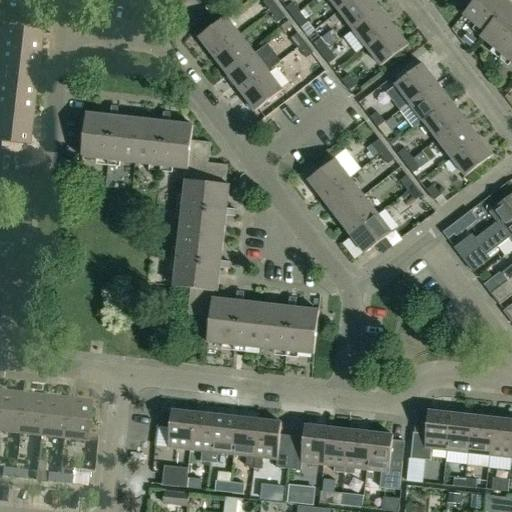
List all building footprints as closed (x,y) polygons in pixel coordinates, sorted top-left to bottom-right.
[(265,0),(263,2),(270,12),(277,7),(272,0),(265,0)] [(353,0),(330,0),(339,11),(353,0)] [(353,29),(380,9),(373,0),(353,0),(339,11),(353,29)] [(461,0),(469,6),(462,14),(483,32),(479,36),(511,63),(511,5),(505,0),(461,0)] [(286,7),(294,17),(300,11),(293,2),(286,7)] [(270,12),(278,22),(285,17),(277,7),(270,12)] [(394,27),(380,9),(353,29),(367,48),(394,27)] [(294,17),(301,26),(308,21),(300,11),(294,17)] [(0,48),(40,53),(42,30),(31,29),(32,19),(3,16),(0,43),(0,48)] [(199,37),(213,55),(240,35),(226,16),(199,37)] [(408,45),(394,27),(367,48),(381,66),(408,45)] [(305,42),(297,32),(290,38),(298,48),(305,42)] [(213,55),(227,74),(254,53),(240,35),(213,55)] [(320,38),(313,43),(321,53),(328,48),(320,38)] [(312,52),(305,42),(298,48),(305,57),(312,52)] [(0,72),(37,76),(40,53),(0,48),(0,72)] [(336,58),(328,48),(321,53),(329,63),(336,58)] [(227,74),(241,92),(268,72),(254,53),(227,74)] [(409,103),(435,83),(421,64),(395,84),(409,103)] [(37,76),(0,72),(0,95),(34,99),(37,76)] [(268,72),(241,92),(255,111),(282,90),(268,72)] [(349,89),(356,84),(348,74),(342,79),(349,89)] [(449,101),(435,83),(409,103),(423,121),(449,101)] [(34,99),(0,95),(0,118),(32,122),(34,99)] [(437,140),(463,120),(449,101),(423,121),(437,140)] [(370,117),(378,127),(384,122),(376,112),(370,117)] [(162,121),(118,116),(111,115),(86,113),(81,158),(187,169),(173,285),(190,287),(187,315),(210,318),(208,342),(313,353),(318,310),(295,308),(288,307),(242,302),(236,301),(213,298),(214,290),(217,290),(219,267),(220,261),(225,215),(226,208),(229,184),(224,184),(226,164),(208,162),(210,142),(191,139),(193,125),(169,122),(162,121)] [(0,152),(14,154),(16,144),(29,145),(32,122),(0,118),(0,152)] [(477,138),(463,120),(437,140),(451,158),(477,138)] [(378,127),(385,137),(392,132),(384,122),(378,127)] [(477,138),(451,158),(465,177),(491,156),(477,138)] [(386,149),(379,139),(372,144),(379,154),(386,149)] [(398,153),(406,163),(412,158),(404,148),(398,153)] [(394,159),(386,149),(379,154),(387,165),(394,159)] [(406,163),(413,173),(420,168),(412,158),(406,163)] [(322,199),(349,178),(335,160),(308,181),(322,199)] [(414,186),(406,175),(400,181),(407,191),(414,186)] [(322,199),(336,217),(363,197),(349,178),(322,199)] [(434,201),(441,196),(433,185),(426,190),(434,201)] [(422,196),(414,186),(407,191),(415,201),(422,196)] [(472,235),(454,249),(463,260),(477,249),(511,222),(511,194),(489,212),(497,222),(475,239),(472,235)] [(336,217),(350,236),(377,215),(363,197),(336,217)] [(364,254),(391,233),(377,215),(350,236),(364,254)] [(511,222),(477,249),(463,260),(473,273),(491,259),(488,254),(509,238),(511,241),(511,222)] [(511,264),(500,273),(506,281),(511,276),(511,264)] [(511,276),(506,281),(490,294),(498,305),(511,294),(511,276)] [(0,430),(19,433),(24,393),(1,390),(0,396),(0,430)] [(42,435),(46,395),(24,393),(19,433),(42,435)] [(65,438),(69,398),(46,395),(42,435),(65,438)] [(69,398),(65,438),(88,441),(92,400),(69,398)] [(191,450),(195,413),(172,410),(168,447),(191,450)] [(452,413),(428,411),(425,435),(414,433),(411,459),(430,461),(431,449),(448,450),(452,413)] [(211,463),(212,458),(216,415),(195,413),(191,450),(202,451),(201,462),(211,463)] [(448,450),(468,453),(472,416),(452,413),(448,450)] [(218,453),(232,454),(236,417),(216,415),(212,458),(217,459),(218,453)] [(490,455),(494,418),(472,416),(468,453),(490,455)] [(253,468),(254,457),(258,420),(236,417),(232,454),(247,456),(246,467),(253,468)] [(490,455),(511,457),(511,454),(511,420),(494,418),(490,455)] [(281,422),(258,420),(254,457),(253,468),(254,468),(254,469),(263,470),(264,460),(277,461),(276,468),(288,469),(292,437),(279,436),(281,422)] [(304,438),(292,437),(288,469),(300,471),(301,462),(324,465),(328,428),(305,425),(304,438)] [(344,473),(349,430),(328,428),(324,465),(334,466),(334,472),(344,473)] [(356,468),(367,469),(371,432),(349,430),(344,473),(355,474),(356,468)] [(379,487),(399,489),(402,461),(389,460),(392,435),(371,432),(367,469),(381,471),(379,487)] [(225,471),(240,472),(241,461),(225,460),(225,471)] [(162,485),(186,487),(187,479),(188,468),(164,466),(162,485)] [(14,477),(15,469),(3,468),(2,476),(14,477)] [(27,471),(15,469),(14,477),(26,478),(27,471)] [(60,482),(61,474),(48,473),(47,481),(60,482)] [(73,476),(61,474),(60,482),(72,484),(73,476)] [(465,487),(465,478),(454,477),(453,485),(465,487)] [(465,478),(465,487),(475,488),(476,480),(465,478)] [(508,479),(492,478),(491,489),(506,491),(508,479)] [(187,479),(186,487),(186,489),(200,490),(201,480),(187,479)] [(216,491),(228,492),(229,481),(217,479),(216,491)] [(302,493),(320,496),(322,482),(304,479),(302,493)] [(228,492),(244,494),(245,482),(229,481),(228,492)] [(264,491),(245,490),(244,507),(263,507),(264,491)] [(163,503),(187,506),(188,493),(164,491),(163,503)] [(321,491),(319,502),(336,504),(337,492),(321,491)] [(346,505),(362,507),(364,495),(347,493),(346,505)]
